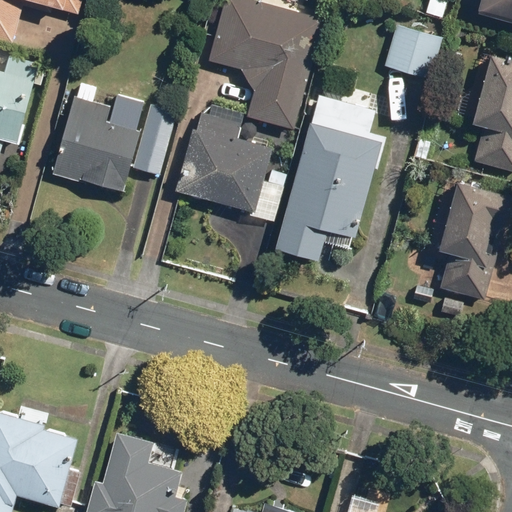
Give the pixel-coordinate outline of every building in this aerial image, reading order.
[(0,0),(0,39),(15,43),(24,6),(53,14),(55,6),(80,12),(83,0),(0,0)] [(324,15),(261,0),(224,0),(210,60),(244,68),(250,80),(255,91),(248,117),(296,129),(324,15)] [(511,0),(486,0),(485,6),(511,13),(511,0)] [(444,35),(398,23),(387,68),(432,80),(444,35)] [(511,59),(492,54),(473,123),(483,125),(474,161),(511,171),(511,59)] [(0,160),(6,139),(18,142),(39,62),(10,55),(5,71),(0,70),(0,160)] [(78,95),(75,94),(52,173),(124,193),(142,130),(136,129),(145,100),(118,93),(110,121),(107,120),(111,104),(94,99),(98,86),(82,81),(78,95)] [(320,94),(312,122),(310,121),(277,248),(320,259),(328,229),(357,237),(382,141),(386,142),(388,135),(370,130),(376,109),(320,94)] [(179,111),(151,103),(133,167),(161,175),(179,111)] [(197,128),(193,127),(178,190),(259,210),(274,147),(239,139),(243,122),(201,111),(197,128)] [(511,202),(511,193),(459,179),(440,248),(451,251),(450,254),(448,259),(441,288),(487,300),(495,269),(489,267),(499,231),(504,232),(511,202)] [(48,423),(0,409),(0,511),(12,511),(18,494),(61,505),(62,501),(73,504),(82,470),(71,467),(79,437),(46,429),(48,423)] [(177,494),(183,469),(149,460),(155,441),(118,431),(104,482),(95,479),(85,511),(184,511),(188,497),(177,494)] [(302,511),(265,502),(262,511),(248,511),(246,511),(235,508),(233,511),(302,511)]
